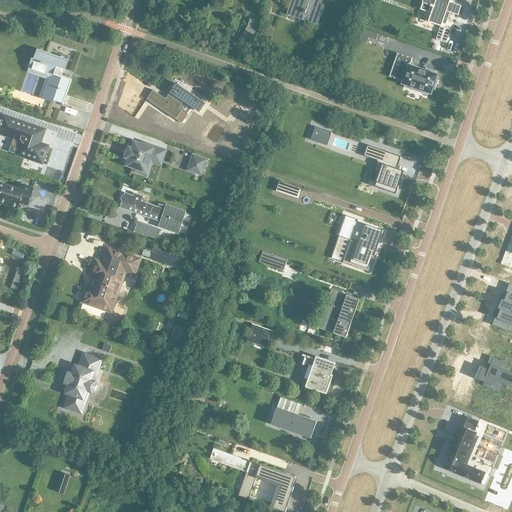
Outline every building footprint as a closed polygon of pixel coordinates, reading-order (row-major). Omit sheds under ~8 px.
[(313,0),(313,1),(309,0),(291,0),(287,15),(289,11),(308,18),(307,21),(306,20),(305,21),(317,25),(324,5),(321,4),(322,0),(313,0)] [(450,12),(458,15),(461,6),(450,2),(450,0),(423,0),(422,3),(431,6),(430,6),(433,7),(428,22),(441,26),(441,27),(443,24),(446,25),(450,12)] [(254,30),(246,27),(243,38),(253,41),(259,23),(259,22),(256,24),(255,25),(255,26),(255,28),(254,30)] [(441,26),(436,39),(446,43),(451,30),(441,27),(441,26)] [(364,32),(361,43),(367,45),(370,34),(365,32),(364,32)] [(37,51),(34,59),(32,58),(27,73),(45,79),(39,98),(42,99),(43,97),(54,100),(57,93),(65,96),(71,79),(62,77),(65,70),(68,62),(68,61),(69,58),(61,56),(60,59),(37,51)] [(391,72),(389,76),(389,77),(390,77),(394,79),(395,79),(399,80),(399,81),(399,80),(403,82),(402,84),(412,87),(411,88),(412,88),(421,92),(422,91),(431,94),(437,75),(410,65),(412,59),(397,53),(394,63),(393,67),(392,67),(392,68),(391,72)] [(182,87),(176,83),(166,99),(153,90),(147,99),(170,116),(171,115),(176,119),(182,111),(183,110),(180,108),(185,101),(194,107),(200,111),(203,108),(206,104),(189,92),(188,94),(181,88),(182,87)] [(244,108),(238,116),(245,121),(251,113),(244,108)] [(47,147),(39,144),(44,130),(4,116),(0,126),(0,130),(22,138),(19,145),(17,151),(18,153),(18,154),(26,157),(27,159),(31,160),(33,160),(42,163),(42,161),(44,160),(45,156),(45,154),(47,147)] [(315,127),(311,138),(319,140),(323,129),(315,127)] [(142,145),(135,143),(133,149),(129,148),(126,157),(129,159),(127,165),(134,168),(133,171),(144,175),(151,156),(162,160),(166,151),(143,143),(142,145)] [(367,145),(364,156),(377,161),(373,172),(379,174),(374,187),(396,194),(402,177),(395,174),(401,157),(367,145)] [(206,158),(194,154),(189,168),(201,173),(206,158)] [(249,170),(245,180),(268,188),(272,178),(249,170)] [(27,206),(33,188),(19,184),(18,189),(1,184),(1,185),(0,184),(0,203),(16,209),(18,203),(27,206)] [(121,203),(121,204),(125,205),(124,209),(123,208),(123,209),(124,209),(162,222),(160,226),(178,232),(185,212),(178,210),(159,204),(160,204),(159,207),(142,201),(143,196),(144,197),(144,196),(133,192),(133,193),(134,193),(133,195),(125,192),(124,193),(125,193),(125,195),(123,196),(122,198),(122,200),(122,202),(122,203),(121,203)] [(345,228),(341,237),(352,241),(346,258),(356,262),(355,265),(366,268),(370,256),(371,256),(374,247),(374,246),(375,242),(367,239),(371,227),(357,223),(358,220),(345,215),(342,227),(345,228)] [(138,222),(135,231),(154,238),(157,229),(138,222)] [(107,246),(101,262),(97,261),(91,276),(94,277),(90,288),(87,287),(82,302),(107,311),(107,312),(112,314),(118,298),(117,297),(126,271),(135,275),(140,259),(117,251),(118,250),(107,246)] [(144,247),(142,255),(149,258),(152,250),(144,247)] [(287,260),(263,251),(259,263),(283,271),(287,260)] [(17,272),(11,288),(18,290),(24,274),(17,272)] [(497,317),(493,325),(509,332),(511,324),(511,284),(507,293),(509,293),(505,301),(503,300),(499,309),(502,310),(499,318),(497,317)] [(359,299),(332,289),(318,328),(346,338),(351,324),(346,322),(348,316),(353,318),(359,299)] [(254,324),(250,336),(265,342),(269,330),(254,324)] [(105,344),(102,350),(109,353),(112,346),(105,344)] [(326,345),(324,351),(336,355),(338,350),(326,345)] [(70,394),(66,407),(81,413),(86,400),(89,401),(92,392),(94,393),(97,383),(95,383),(98,374),(97,373),(101,360),(84,354),(80,367),(76,366),(73,375),(70,374),(67,383),(70,384),(66,393),(70,394)] [(304,363),(313,366),(315,367),(310,381),(308,381),(306,387),(326,394),(333,375),(331,374),(334,364),(335,364),(336,363),(327,360),(327,363),(322,361),(303,354),(302,356),(306,357),(303,365),(304,365),(304,363)] [(482,367),(477,378),(486,382),(485,385),(497,390),(501,382),(511,386),(511,373),(502,369),(504,364),(505,364),(505,363),(492,358),(488,370),(482,367)] [(277,408),(274,417),(271,425),(311,438),(317,421),(277,408)] [(447,457),(443,467),(482,483),(486,474),(463,464),(471,443),(475,445),(478,437),(475,436),(476,432),(474,431),(475,429),(476,430),(479,422),(472,419),(472,418),(464,415),(460,425),(459,425),(455,435),(453,434),(450,443),(451,443),(447,453),(451,454),(449,458),(447,457)] [(250,461),(238,496),(249,500),(257,475),(282,484),(273,508),(283,511),(285,511),(294,487),(292,487),(296,477),(250,461)] [(61,474),(59,481),(66,484),(68,476),(62,474),(61,474)]
